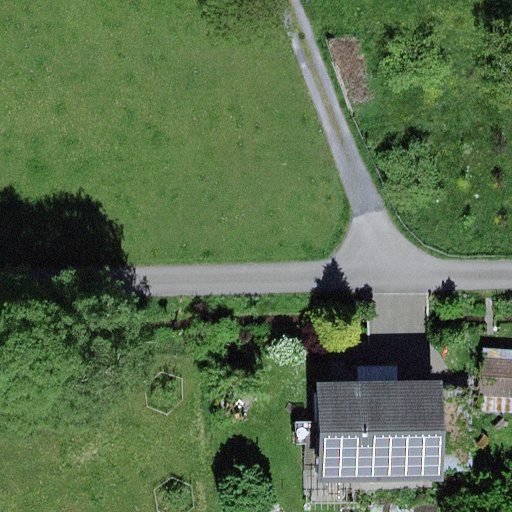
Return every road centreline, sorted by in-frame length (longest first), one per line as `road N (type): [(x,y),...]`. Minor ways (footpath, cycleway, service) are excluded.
road 1 (track): [(0,284),(511,273)]
road 2 (track): [(297,0),(367,209),(374,275)]
